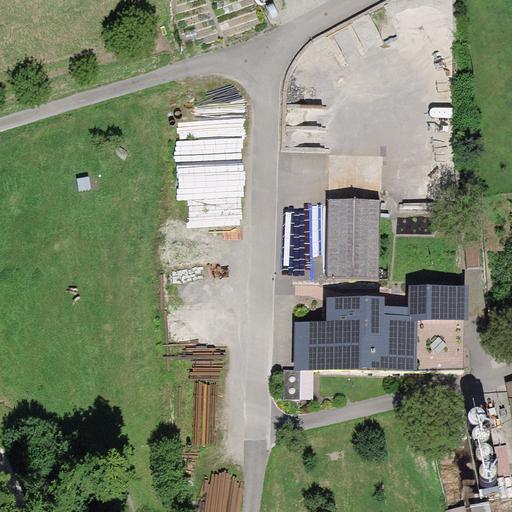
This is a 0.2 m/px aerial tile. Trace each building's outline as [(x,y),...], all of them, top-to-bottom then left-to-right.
[(181,169),(182,208),(246,206),(245,167),(181,169)] [(380,204),(330,202),(328,280),(378,281),(380,204)] [(479,241),(466,242),(467,269),(480,268),(479,241)] [(298,327),(298,372),(463,371),(464,293),(412,293),(413,319),(380,318),(380,305),(361,305),(330,305),(330,327),(298,327)] [(495,511),(493,501),(446,511),(445,511),(495,511)]
